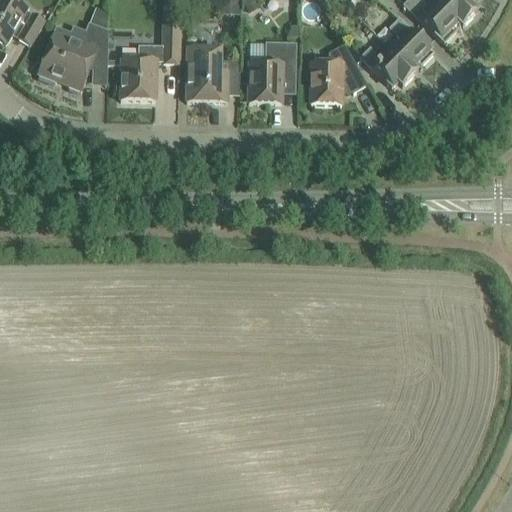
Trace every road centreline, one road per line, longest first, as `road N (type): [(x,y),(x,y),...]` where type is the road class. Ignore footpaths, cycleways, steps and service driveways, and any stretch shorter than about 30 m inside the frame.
road 1 (residential): [(0,99),(20,118),(70,139),(367,147),(467,84),(511,81)]
road 2 (secondary): [(413,205),(0,205)]
